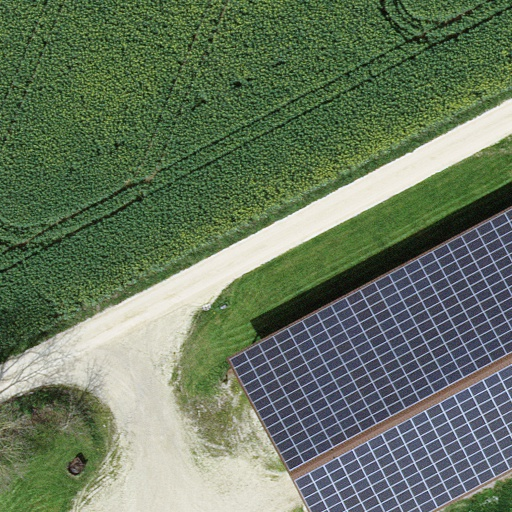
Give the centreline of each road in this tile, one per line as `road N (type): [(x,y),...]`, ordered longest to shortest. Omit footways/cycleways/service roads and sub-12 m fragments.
road 1 (track): [(511,117),(0,385)]
road 2 (track): [(131,317),(156,511)]
